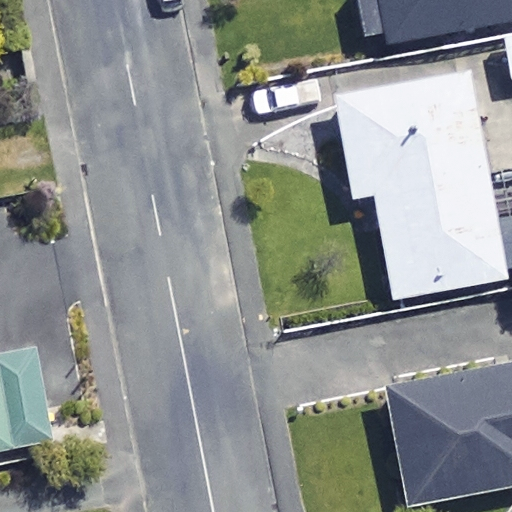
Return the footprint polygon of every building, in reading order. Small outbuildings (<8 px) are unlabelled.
[(511,0),(348,0),(358,49),(511,20),(511,0)] [(511,36),(495,39),(502,81),(511,79),(511,36)] [(497,283),(457,75),(323,101),(342,199),(363,195),(384,304),(497,283)] [(0,452),(43,444),(25,346),(0,350),(0,452)] [(511,364),(374,390),(396,509),(511,487),(511,364)]
